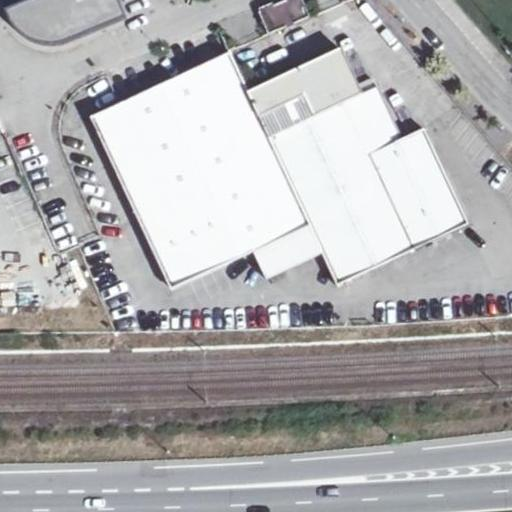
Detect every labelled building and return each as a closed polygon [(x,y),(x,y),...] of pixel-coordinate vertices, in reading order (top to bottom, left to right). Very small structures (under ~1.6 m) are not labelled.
[(33,0),(46,29),(115,0),(33,0)] [(286,0),(287,1),(276,6),(286,28),(287,30),(298,26),(296,22),(311,16),(303,0),(286,0)] [(286,28),(276,6),(275,2),(259,9),(270,35),(286,28)] [(311,226),(325,254),(340,286),(388,264),(471,225),(424,130),(403,140),(378,87),(363,94),(343,52),(266,87),(249,95),(231,54),(122,106),(92,120),(173,290),(254,252),(311,226)] [(267,280),(325,254),(311,226),(254,252),(267,280)] [(225,266),(235,291),(263,280),(253,255),(225,266)]
